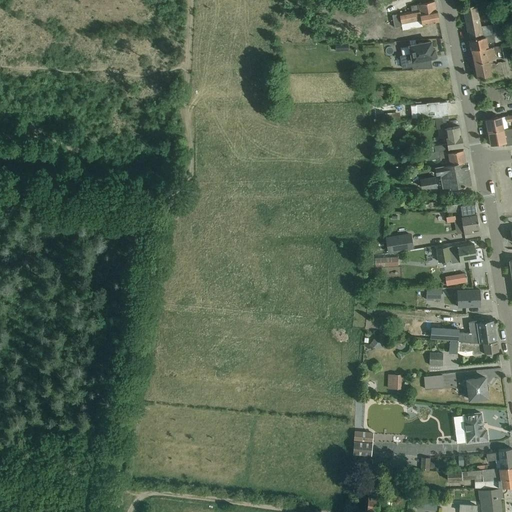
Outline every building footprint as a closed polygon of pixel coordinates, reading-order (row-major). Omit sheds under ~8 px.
[(461,0),(463,8),(464,8),(467,24),(470,40),(494,35),(493,28),(492,24),(486,25),(480,26),(480,24),(480,22),(479,16),(478,12),(477,5),(475,0),(461,0)] [(411,11),(392,15),(394,24),(395,28),(402,26),(403,30),(422,26),(422,25),(424,24),(439,22),(435,1),(410,6),(411,11)] [(494,35),(470,40),(471,50),(487,47),(487,43),(495,42),(495,41),(494,37),(501,36),(504,35),(505,35),(502,22),(494,23),(492,24),(493,28),(494,35)] [(389,43),(381,41),(379,49),(388,51),(389,43)] [(434,57),(436,56),(435,49),(433,50),(431,41),(423,43),(423,42),(418,43),(418,44),(409,46),(411,54),(401,56),(401,57),(403,67),(403,68),(413,66),(413,68),(432,68),(430,58),(434,57)] [(508,46),(501,47),(501,46),(472,52),(478,80),(504,75),(508,74),(505,62),(501,63),(501,62),(489,64),(489,61),(495,60),(494,53),(502,52),(504,59),(511,58),(511,43),(508,44),(508,46)] [(446,102),(439,103),(439,102),(427,103),(427,104),(417,105),(411,105),(412,118),(418,118),(441,117),(445,116),(444,110),(446,110),(446,102)] [(489,133),(508,129),(507,122),(511,121),(511,113),(511,114),(511,115),(506,117),(506,116),(487,120),(489,133)] [(434,146),(435,151),(435,152),(447,150),(463,147),(460,127),(448,129),(445,116),(439,117),(441,130),(444,129),(447,144),(434,146)] [(511,128),(508,129),(504,130),(489,133),(492,145),(506,142),(507,144),(511,143),(511,142),(511,128)] [(435,152),(428,153),(429,160),(440,158),(441,160),(442,166),(450,165),(466,162),(464,150),(448,153),(447,150),(435,152)] [(466,162),(450,165),(442,166),(435,167),(437,174),(441,173),(443,188),(450,187),(451,188),(471,185),(470,176),(468,176),(466,162)] [(391,176),(390,184),(406,185),(406,177),(391,176)] [(422,188),(436,185),(435,177),(421,180),(422,188)] [(461,205),(460,203),(447,205),(448,212),(458,211),(458,210),(461,210),(462,215),(476,212),(475,203),(461,205)] [(477,215),(462,217),(464,233),(464,234),(472,232),(472,230),(479,228),(477,215)] [(412,242),(411,235),(403,236),(387,238),(388,243),(389,251),(405,249),(413,247),(412,242)] [(468,259),(476,258),(474,244),(464,246),(464,244),(436,249),(439,262),(450,260),(451,262),(460,260),(460,263),(468,261),(468,259)] [(375,266),(398,266),(398,258),(375,258),(375,259),(375,266)] [(427,300),(433,300),(433,298),(441,299),(441,290),(427,290),(427,300)] [(457,307),(480,306),(480,290),(469,291),(469,290),(457,291),(457,307)] [(431,328),(430,337),(458,339),(458,341),(461,341),(479,343),(497,341),(497,340),(494,320),(476,322),(476,321),(468,322),(470,333),(459,332),(459,330),(431,328)] [(458,341),(457,352),(460,354),(464,355),(467,355),(485,353),(498,351),(497,341),(479,343),(461,341),(458,341)] [(443,353),(430,353),(430,365),(442,365),(443,353)] [(401,375),(393,375),(389,374),(389,388),(401,389),(401,375)] [(424,375),(425,389),(444,387),(443,374),(424,375)] [(467,379),(467,384),(467,385),(466,386),(466,387),(466,388),(465,389),(465,390),(466,391),(466,392),(467,392),(467,393),(468,394),(469,394),(469,399),(487,397),(485,377),(467,379)] [(483,430),(481,413),(454,417),(457,443),(487,439),(486,430),(483,430)] [(352,463),(373,465),(373,460),(371,460),(373,443),(374,433),(355,431),(354,442),(353,454),(352,463)] [(501,468),(511,466),(511,448),(499,450),(499,453),(486,455),(487,462),(500,461),(501,468)] [(420,470),(430,470),(431,458),(421,457),(420,470)] [(511,466),(501,468),(461,471),(447,472),(447,480),(462,480),(474,478),(475,482),(475,488),(511,487),(511,466)] [(432,485),(443,483),(441,469),(430,470),(432,485)] [(379,492),(380,480),(375,480),(374,490),(369,490),(367,511),(378,511),(379,498),(379,492)] [(480,491),(482,511),(493,511),(501,511),(500,503),(495,504),(494,498),(497,498),(497,497),(502,497),(501,489),(480,491)]
